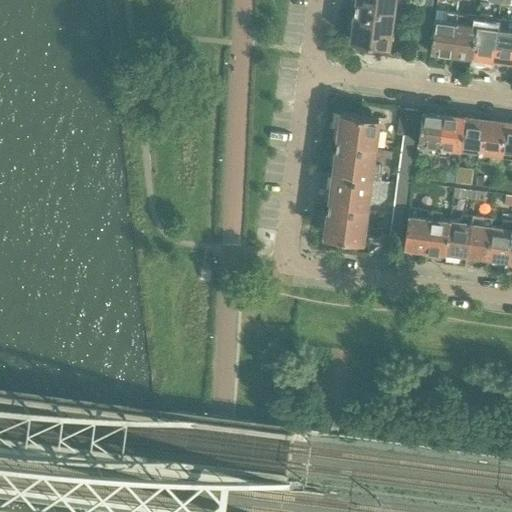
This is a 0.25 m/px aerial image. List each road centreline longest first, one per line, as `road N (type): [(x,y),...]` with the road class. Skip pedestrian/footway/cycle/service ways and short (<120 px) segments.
road 1 (residential): [(216,511),(242,0)]
road 2 (residential): [(287,263),(511,297)]
road 3 (residential): [(511,101),(309,74)]
road 4 (residential): [(287,263),(309,74)]
